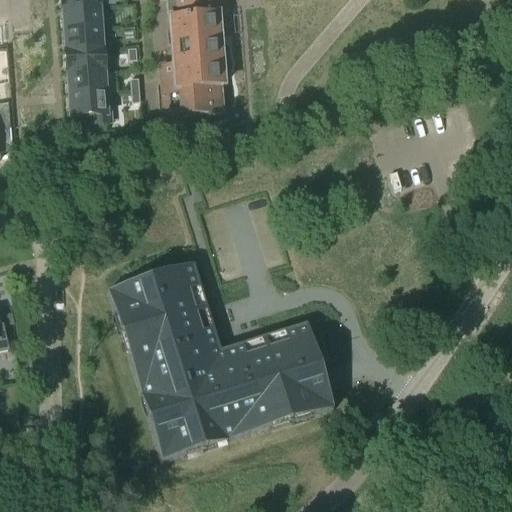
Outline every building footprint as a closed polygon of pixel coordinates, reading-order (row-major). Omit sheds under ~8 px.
[(60,0),(61,13),(63,35),(64,56),(66,78),(67,99),(69,122),(91,120),(92,126),(110,124),(108,96),(108,95),(105,95),(104,75),(104,74),(108,74),(107,53),(107,52),(102,52),(101,33),(105,32),(105,31),(104,10),(103,0),(60,0)] [(161,73),(165,117),(165,121),(220,117),(218,90),(222,90),(216,17),(221,17),(222,17),(225,17),(223,0),(177,0),(169,1),(170,8),(170,13),(171,20),(171,31),(172,44),(172,45),(174,67),(171,68),(170,68),(161,68),(161,69),(161,73)] [(136,63),(135,51),(127,52),(128,64),(136,63)] [(138,94),(137,82),(129,82),(130,94),(138,94)] [(139,105),(138,94),(130,94),(131,106),(139,105)] [(0,135),(9,133),(7,105),(0,106),(0,135)] [(332,412),(305,328),(282,335),(286,345),(264,352),(245,358),(241,348),(228,352),(218,355),(211,332),(201,335),(188,294),(198,291),(191,268),(106,294),(160,466),(332,412)]
